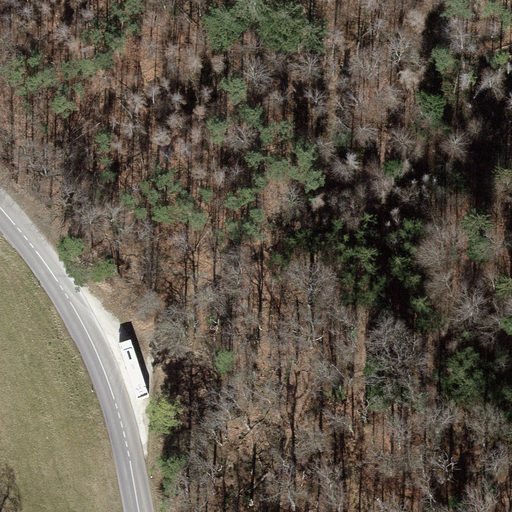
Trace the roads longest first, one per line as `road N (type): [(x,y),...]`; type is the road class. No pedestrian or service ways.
road 1 (track): [(134,383),(193,276),(267,254),(345,204),(402,131),(439,0)]
road 2 (tertiary): [(149,511),(135,446),(85,322),(0,211)]
road 3 (track): [(193,276),(3,216)]
